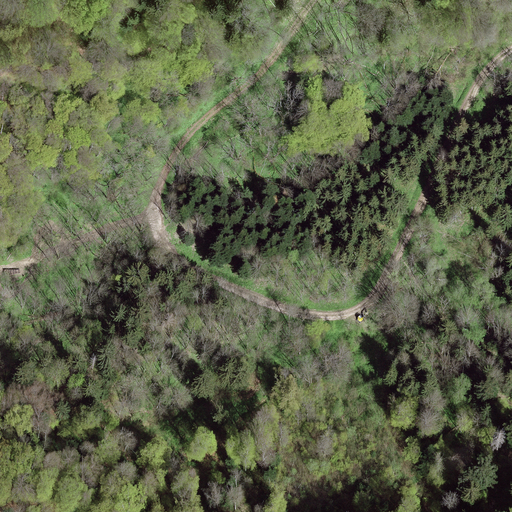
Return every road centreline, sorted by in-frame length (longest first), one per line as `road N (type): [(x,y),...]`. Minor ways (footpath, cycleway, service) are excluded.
road 1 (track): [(511,47),(478,76),(377,285),(352,315),(291,312),(201,278),(168,252),(152,213)]
road 2 (track): [(315,0),(260,73),(175,148),(152,213)]
road 3 (track): [(427,185),(458,256),(511,325)]
